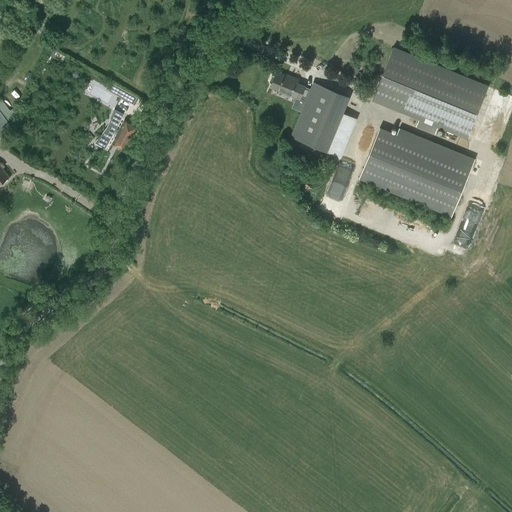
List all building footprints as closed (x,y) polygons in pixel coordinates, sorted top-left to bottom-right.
[(394,48),(373,98),(420,117),(416,126),(435,134),(439,125),(467,137),(487,87),(394,48)] [(277,72),(271,87),(291,95),(292,95),(306,101),(292,136),(327,150),(339,155),(334,167),(339,169),(344,157),(342,155),(357,118),(343,112),(349,97),(314,82),(311,89),(296,83),(297,81),(277,72)] [(1,98),(0,98),(0,135),(12,127),(9,122),(17,116),(11,108),(10,110),(1,98)] [(125,120),(118,132),(115,130),(123,113),(115,109),(107,127),(94,143),(105,148),(113,132),(116,133),(117,134),(113,142),(125,149),(137,127),(125,120)] [(380,126),(359,178),(451,216),(475,158),(399,127),(397,133),(380,126)] [(0,165),(0,183),(9,177),(0,165)] [(355,216),(409,234),(414,219),(360,202),(355,216)] [(464,221),(453,249),(465,254),(476,226),(464,221)]
